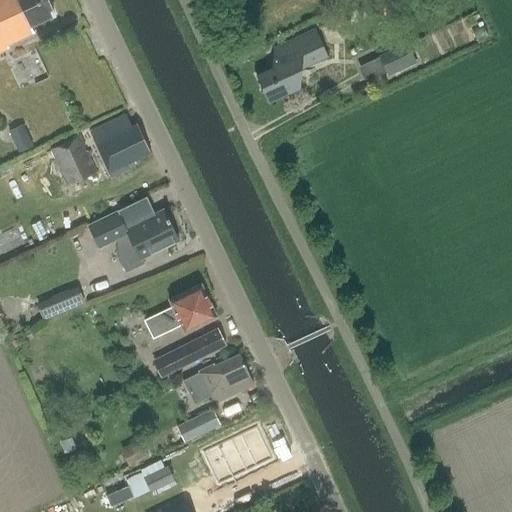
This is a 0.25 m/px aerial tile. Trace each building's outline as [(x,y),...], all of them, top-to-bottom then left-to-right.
[(55,15),(48,0),(0,0),(0,52),(9,48),(7,46),(34,33),(31,26),(55,15)] [(341,31),(367,19),(362,9),(337,22),(341,31)] [(301,88),(302,69),(328,56),(316,29),(273,49),(274,50),(272,68),(257,76),(269,103),(301,88)] [(408,44),(380,57),(389,76),(390,75),(389,73),(414,61),(415,64),(417,63),(408,44)] [(132,126),(128,119),(94,135),(113,176),(131,168),(129,163),(152,153),(138,123),(132,126)] [(27,131),(13,138),(19,152),(33,145),(27,131)] [(80,135),(51,150),(66,184),(97,172),(80,135)] [(100,248),(117,239),(119,243),(119,247),(119,253),(119,257),(121,261),(123,264),(126,267),(129,269),(127,271),(127,272),(144,263),(142,259),(179,240),(164,209),(126,228),(118,212),(89,226),(100,248)] [(202,284),(169,300),(171,306),(145,319),(153,339),(180,326),(184,333),(218,316),(202,284)] [(79,287),(68,291),(38,304),(44,320),(86,303),(79,287)] [(169,354),(177,370),(226,345),(218,329),(169,354)] [(241,354),(209,370),(185,381),(195,404),(212,396),(215,404),(255,385),(241,354)] [(213,408),(177,426),(187,446),(222,428),(213,408)] [(266,422),(211,447),(226,480),(281,455),(266,422)] [(65,454),(76,450),(73,438),(61,442),(65,454)] [(150,457),(142,440),(122,449),(131,466),(150,457)] [(175,481),(168,465),(143,477),(150,492),(175,481)] [(130,485),(107,495),(112,506),(134,496),(130,485)] [(193,511),(188,499),(160,511),(193,511)]
